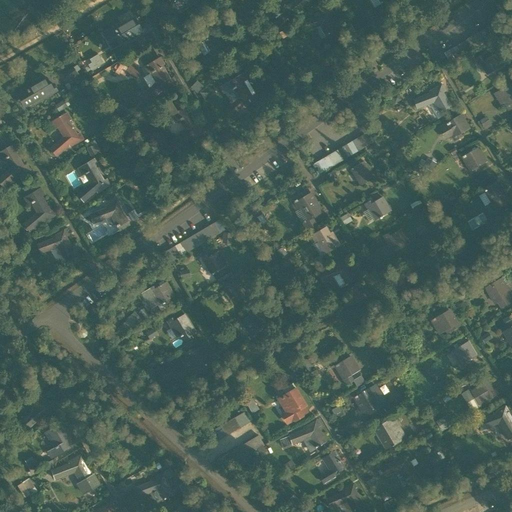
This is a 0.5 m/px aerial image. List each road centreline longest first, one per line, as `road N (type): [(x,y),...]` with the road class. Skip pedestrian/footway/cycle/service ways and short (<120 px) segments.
road 1 (residential): [(43,320),(481,0)]
road 2 (residential): [(253,511),(43,320)]
